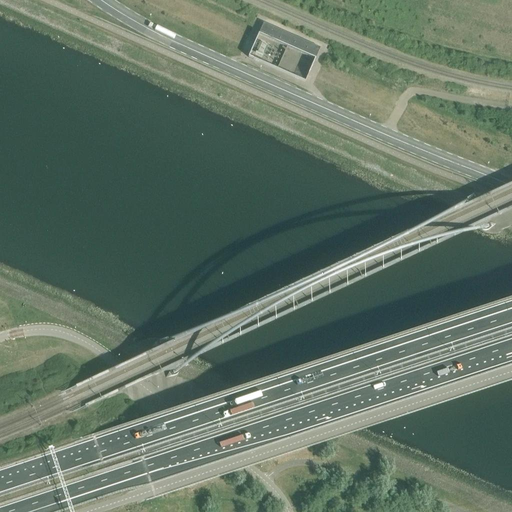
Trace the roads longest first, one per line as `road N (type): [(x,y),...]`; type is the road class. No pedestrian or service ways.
road 1 (motorway): [(511,317),(0,488)]
road 2 (motorway): [(8,511),(511,347)]
road 3 (unclassified): [(511,186),(178,44),(100,0)]
road 4 (unclassified): [(511,374),(92,511)]
road 5 (unclassified): [(287,511),(253,472),(95,348),(52,330),(0,337)]
